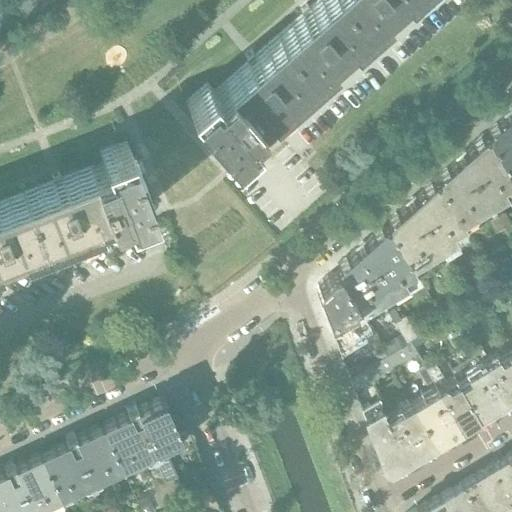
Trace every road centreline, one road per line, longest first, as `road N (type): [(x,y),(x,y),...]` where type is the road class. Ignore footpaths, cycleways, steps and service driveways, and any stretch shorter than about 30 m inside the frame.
road 1 (residential): [(287,280),(511,66)]
road 2 (residential): [(376,500),(287,280)]
road 3 (residential): [(0,437),(185,354)]
road 4 (residential): [(185,354),(244,511)]
road 5 (residential): [(376,500),(511,420)]
road 6 (residential): [(185,354),(287,280)]
